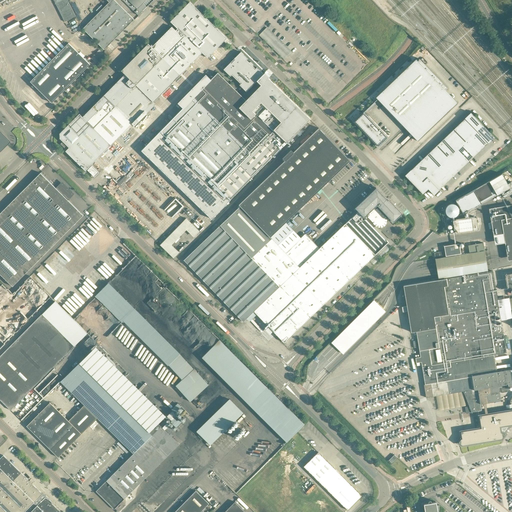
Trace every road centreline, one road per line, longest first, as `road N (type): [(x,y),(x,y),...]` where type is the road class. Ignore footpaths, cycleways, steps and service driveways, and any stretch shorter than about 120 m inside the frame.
road 1 (tertiary): [(273,375),(420,223),(203,0)]
road 2 (unclassified): [(273,375),(39,140)]
road 3 (unclassified): [(39,140),(178,0)]
road 4 (tertiary): [(384,490),(273,375)]
